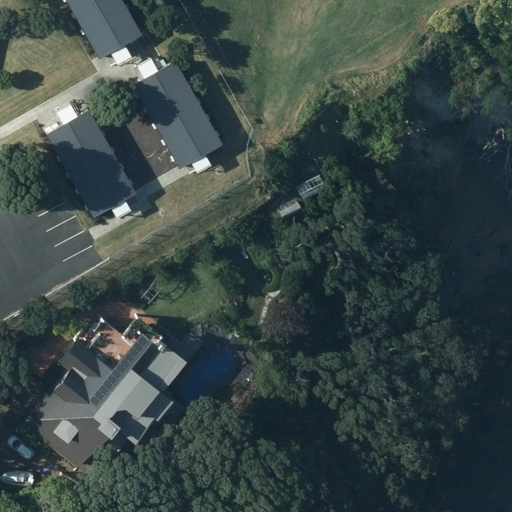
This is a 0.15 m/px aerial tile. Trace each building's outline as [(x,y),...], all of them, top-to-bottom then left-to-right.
[(69,0),(103,56),(141,33),(121,0),(69,0)] [(139,94),(185,170),(223,147),(177,71),(139,94)] [(51,137),(97,213),(135,190),(90,114),(51,137)] [(328,187),(319,171),(294,184),(303,200),(328,187)] [(4,230),(14,246),(47,226),(37,210),(4,230)] [(70,365),(23,422),(78,466),(117,418),(136,430),(154,406),(160,412),(175,393),(162,383),(188,352),(145,323),(113,358),(78,335),(73,342),(61,356),(70,365)]
